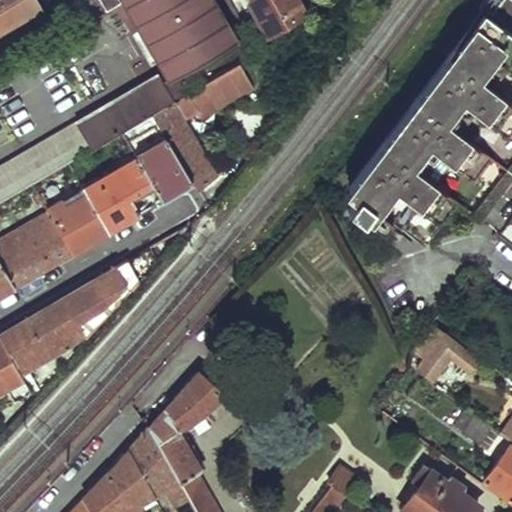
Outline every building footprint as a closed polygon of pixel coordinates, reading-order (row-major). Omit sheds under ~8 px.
[(0,0),(0,24),(35,4),(32,0),(0,0)] [(213,0),(120,0),(167,77),(235,35),(213,0)] [(305,14),(297,0),(229,0),(232,4),(238,1),(237,0),(247,0),(267,34),(305,14)] [(457,199),(480,217),(511,174),(511,17),(494,5),(353,189),(357,193),(346,206),(358,218),(371,203),(422,243),(457,199)] [(256,48),(186,89),(198,110),(269,70),(256,48)] [(154,74),(0,163),(0,198),(57,165),(65,161),(120,129),(149,111),(168,98),(154,74)] [(168,98),(149,111),(164,135),(191,181),(196,189),(220,172),(217,168),(212,170),(168,98)] [(164,135),(135,154),(151,180),(156,189),(162,198),(191,181),(164,135)] [(124,170),(84,193),(106,230),(139,211),(134,202),(129,193),(151,180),(135,154),(133,151),(118,160),(124,170)] [(65,161),(57,165),(66,180),(74,176),(65,161)] [(134,202),(156,189),(151,180),(129,193),(134,202)] [(56,195),(42,204),(46,209),(73,250),(106,230),(84,193),(81,188),(59,200),(56,195)] [(46,209),(0,236),(0,263),(12,284),(73,250),(46,209)] [(185,224),(0,331),(0,340),(29,387),(32,392),(37,386),(26,368),(68,342),(81,331),(85,336),(128,290),(185,224)] [(0,291),(12,284),(0,263),(0,291)] [(411,362),(443,387),(459,365),(468,370),(477,359),(432,326),(416,348),(419,351),(411,362)] [(29,387),(0,340),(0,386),(4,384),(13,397),(29,387)] [(197,470),(171,429),(195,414),(219,395),(195,370),(145,426),(193,509),(194,511),(214,511),(192,473),(197,470)] [(511,417),(500,433),(511,441),(511,417)] [(462,431),(477,442),(488,429),(473,418),(462,431)] [(127,448),(152,492),(163,487),(177,511),(187,511),(193,509),(145,426),(127,448)] [(483,479),(511,500),(511,447),(509,445),(483,479)] [(152,492),(127,448),(108,470),(128,505),(132,511),(146,511),(139,499),(152,492)] [(470,511),(478,502),(463,492),(460,483),(447,473),(439,474),(422,462),(411,477),(416,481),(398,508),(402,511),(470,511)] [(328,484),(339,492),(351,475),(337,465),(325,481),(328,484)] [(115,511),(128,505),(108,470),(83,497),(91,511),(115,511)] [(307,511),(328,511),(341,493),(339,492),(328,484),(307,511)] [(91,511),(83,497),(68,511),(91,511)]
